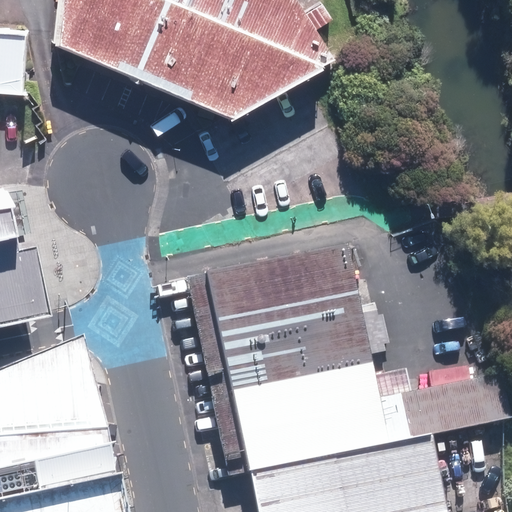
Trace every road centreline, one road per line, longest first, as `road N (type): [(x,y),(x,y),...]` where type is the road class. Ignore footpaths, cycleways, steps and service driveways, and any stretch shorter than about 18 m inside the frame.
road 1 (residential): [(129,313),(170,511)]
road 2 (residential): [(102,173),(129,313)]
road 3 (residential): [(0,339),(129,313)]
